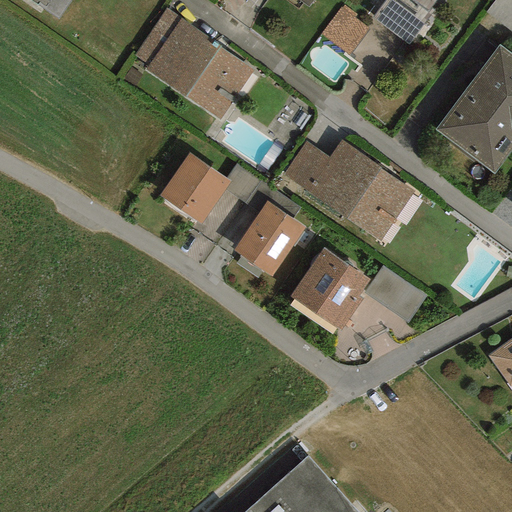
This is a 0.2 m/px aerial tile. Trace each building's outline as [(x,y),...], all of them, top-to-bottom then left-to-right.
[(408,45),(438,0),(385,0),(372,18),(408,45)] [(511,0),(494,0),(487,10),(511,27),(511,0)] [(347,56),(368,30),(354,18),(356,16),(344,6),(342,9),(340,8),(320,34),(347,56)] [(219,120),(254,70),(220,48),(221,47),(166,9),(134,55),(149,65),(145,70),(219,120)] [(511,54),(499,44),(435,130),(493,173),(511,148),(511,54)] [(379,241),(413,191),(381,169),(382,168),(341,140),(328,157),(306,142),(283,175),(379,241)] [(229,182),(189,153),(159,195),(199,223),(229,182)] [(304,227),(267,202),(234,250),(270,275),(304,227)] [(370,279),(324,248),(290,296),(340,331),(362,300),(357,297),(370,279)] [(511,337),(487,355),(509,387),(511,384),(511,337)] [(357,511),(307,456),(245,511),(357,511)]
